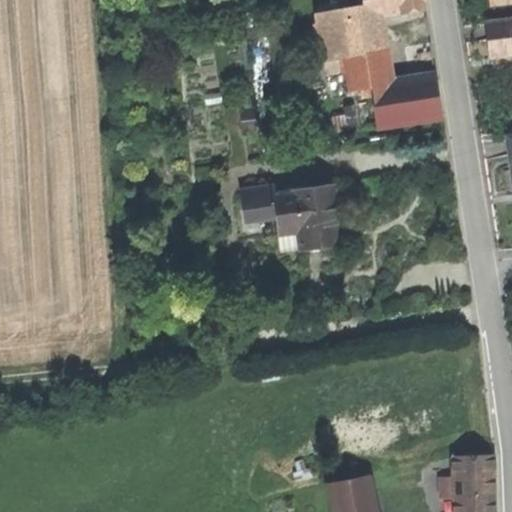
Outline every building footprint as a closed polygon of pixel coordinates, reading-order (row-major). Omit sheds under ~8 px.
[(364,0),(365,4),(367,17),(378,15),(426,8),(424,0),(364,0)] [(325,59),(347,56),(347,55),(368,52),(383,50),(378,15),(367,17),(365,4),(318,11),(325,59)] [(491,58),(511,55),(511,17),(486,21),(489,40),(491,58)] [(383,50),(368,52),(373,85),(389,83),(383,50)] [(352,89),(372,86),(372,85),(373,85),(368,52),(347,55),(347,56),(352,89)] [(378,128),(443,118),(436,75),(389,83),(373,85),(372,85),(372,86),(378,128)] [(334,188),(277,196),(282,234),(299,232),(302,249),(321,246),(342,243),(334,188)] [(367,426),(376,474),(439,462),(436,445),(429,414),(367,426)] [(360,478),(376,474),(367,426),(351,430),(360,478)] [(451,442),(436,445),(439,462),(454,459),(454,456),(451,442)] [(494,455),(454,456),(454,459),(454,511),(494,511),(494,485),(494,455)] [(367,511),(360,478),(334,483),(339,511),(367,511)]
